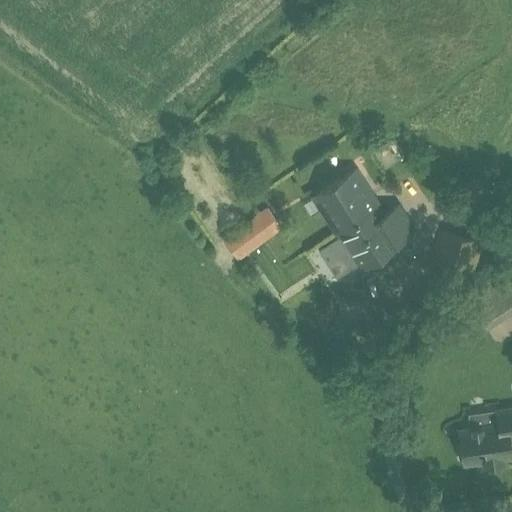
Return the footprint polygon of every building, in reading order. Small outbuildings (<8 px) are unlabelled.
[(336,232),(379,205),(356,168),(313,196),(336,232)] [(379,205),(336,232),(360,269),(403,241),(401,239),(415,230),(399,204),(385,213),(379,205)] [(480,205),(474,222),(472,228),(492,236),(499,210),(480,205)] [(272,229),(262,215),(251,223),(261,237),(272,229)] [(251,223),(243,229),(253,243),(261,237),(251,223)] [(435,244),(478,257),(483,240),(440,228),(435,244)] [(478,257),(435,244),(430,265),(472,276),(478,257)] [(487,317),(511,303),(499,283),(476,297),(487,317)] [(370,329),(364,286),(340,289),(346,333),(370,329)] [(511,435),(511,407),(497,409),(499,423),(460,429),(462,445),(458,445),(460,458),(464,457),(464,461),(484,458),(485,465),(503,462),(502,456),(511,454),(509,436),(511,435)]
